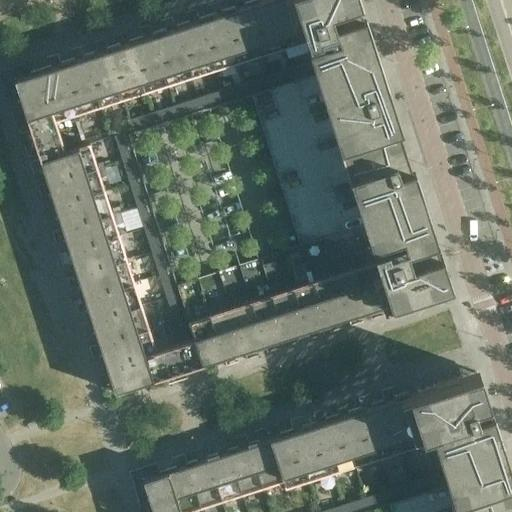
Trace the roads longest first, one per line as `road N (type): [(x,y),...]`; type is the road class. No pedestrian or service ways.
road 1 (unclassified): [(387,0),(511,397)]
road 2 (secondary): [(465,0),(511,144)]
